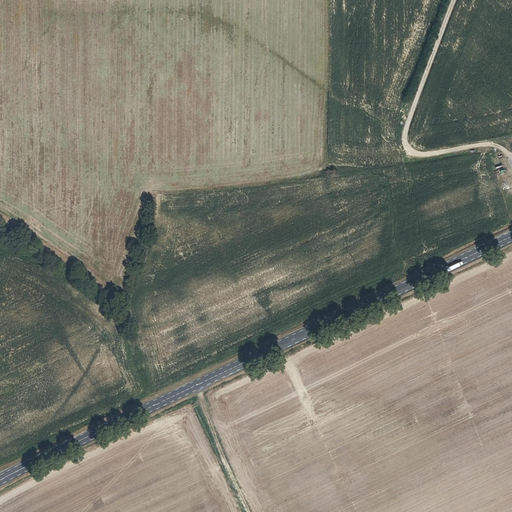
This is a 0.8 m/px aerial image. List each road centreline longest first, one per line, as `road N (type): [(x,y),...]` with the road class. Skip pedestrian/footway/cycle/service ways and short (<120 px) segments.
road 1 (primary): [(511,235),(0,480)]
road 2 (unclassified): [(511,158),(491,142),(407,147),(405,133),(453,0)]
